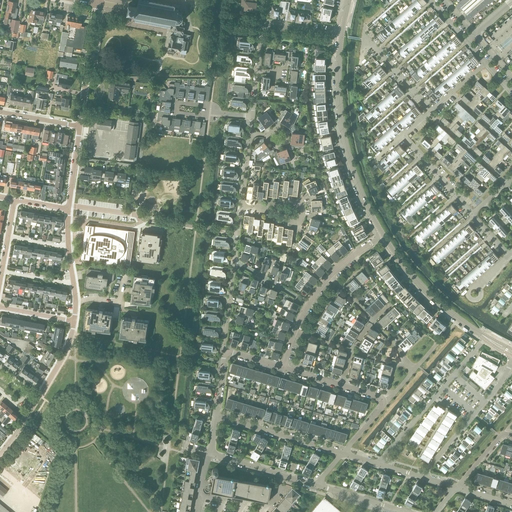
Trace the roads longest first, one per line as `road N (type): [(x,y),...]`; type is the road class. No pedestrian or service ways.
road 1 (tertiary): [(383,236),(346,148),(341,35)]
road 2 (residential): [(378,464),(480,343)]
road 3 (tertiary): [(495,343),(429,294),(383,236)]
road 4 (residential): [(420,476),(511,361)]
road 5 (residential): [(342,453),(215,415)]
road 6 (residential): [(79,126),(96,4)]
